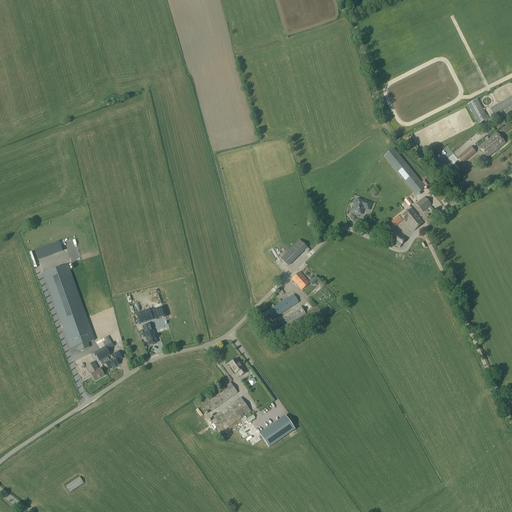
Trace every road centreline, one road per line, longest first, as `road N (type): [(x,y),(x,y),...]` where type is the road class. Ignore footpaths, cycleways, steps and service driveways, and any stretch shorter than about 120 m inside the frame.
road 1 (unclassified): [(0,461),(158,356),(218,341),(337,230),(401,250),(425,223),(511,176)]
road 2 (track): [(511,424),(425,223)]
road 3 (unknown): [(230,330),(281,407),(271,420),(261,419),(212,343)]
road 4 (track): [(214,151),(255,308)]
